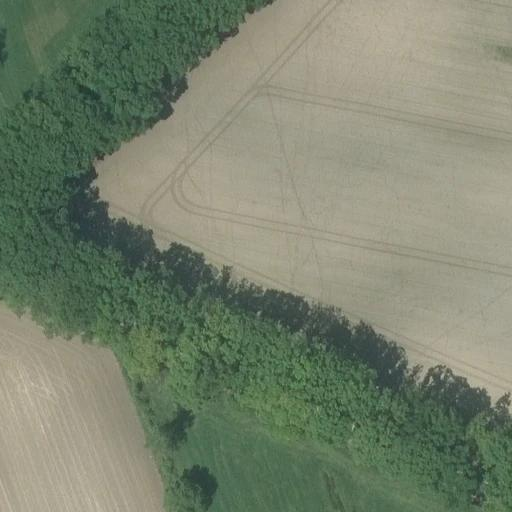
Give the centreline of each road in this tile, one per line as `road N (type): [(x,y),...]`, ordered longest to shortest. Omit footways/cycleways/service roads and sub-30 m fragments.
road 1 (track): [(0,262),(168,344),(511,490)]
road 2 (track): [(202,0),(0,224)]
